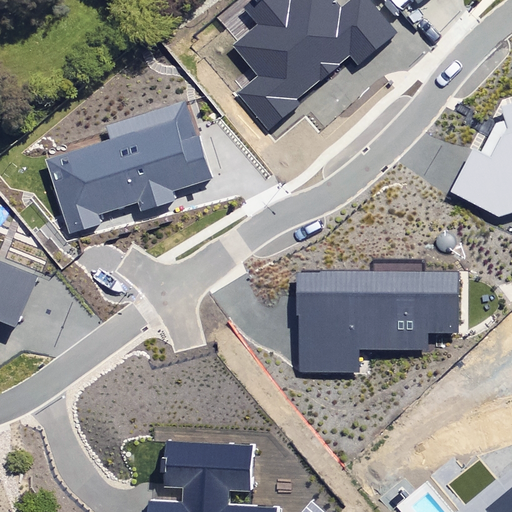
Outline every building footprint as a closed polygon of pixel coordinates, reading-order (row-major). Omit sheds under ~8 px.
[(238,93),(268,130),(300,104),(297,100),(350,56),(358,66),(398,33),(371,0),(350,0),(342,7),(335,0),(253,0),(244,8),(258,24),(233,45),(259,76),(238,93)] [(46,160),(69,234),(101,224),(98,215),(137,202),(140,211),(176,200),(173,191),(212,179),(198,135),(196,136),(185,101),(107,125),(111,140),(46,160)] [(473,149),(451,191),(499,217),(511,212),(511,103),(501,107),(507,128),(490,158),(473,149)] [(0,326),(1,322),(16,328),(36,276),(0,261),(0,326)] [(298,271),(298,372),(359,372),(359,350),(428,350),(428,333),(458,333),(458,271),(298,271)] [(148,500),(147,511),(276,511),(277,506),(229,504),(230,491),(251,491),(253,445),(166,442),(164,487),(183,487),(183,501),(148,500)] [(511,511),(511,489),(487,510),(488,511),(511,511)]
